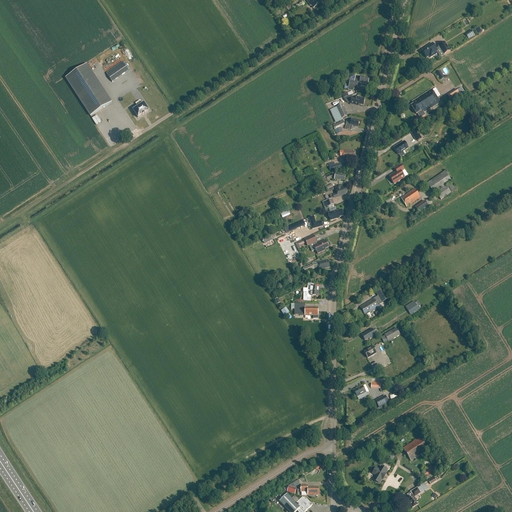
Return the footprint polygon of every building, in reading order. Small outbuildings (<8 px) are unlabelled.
[(466,34),(469,39),(475,36),(471,31),(466,34)] [(438,46),(444,55),(450,51),(445,42),(438,46)] [(430,59),(437,54),(436,52),(437,51),(432,43),(425,48),(421,51),(426,59),(429,57),(430,59)] [(123,62),(106,74),(112,82),(129,71),(123,62)] [(66,78),(90,116),(112,102),(87,64),(66,78)] [(440,71),(436,73),(440,80),(444,78),(440,71)] [(350,81),(348,90),(353,91),(353,89),(356,90),(358,83),(368,85),(369,79),(365,78),(365,77),(361,76),(360,79),(357,78),(356,82),(350,81)] [(461,87),(446,94),(449,101),(460,96),(459,94),(463,92),(461,87)] [(412,102),(413,104),(411,106),(416,114),(422,111),(423,113),(440,103),(431,89),(418,97),(419,98),(412,102)] [(363,105),(365,99),(361,98),(357,97),(356,99),(351,98),(350,104),(355,106),(355,104),(363,105)] [(144,103),(142,104),(140,101),(135,104),(138,107),(133,110),(138,118),(142,115),(145,114),(149,111),(144,103)] [(343,120),(342,119),(347,116),(342,105),(330,111),(335,123),(343,120)] [(97,116),(91,118),(94,125),(99,123),(97,116)] [(345,126),(345,129),(350,130),(351,126),(358,127),(359,121),(351,119),(351,121),(347,120),(345,126)] [(344,125),(343,121),(335,125),(333,126),(334,130),(337,129),(344,125)] [(411,133),(416,142),(422,138),(416,130),(411,133)] [(403,152),(408,148),(404,142),(393,148),(398,155),(398,154),(401,158),(405,155),(403,152)] [(353,150),(343,151),(344,159),(355,159),(355,152),(353,152),(353,150)] [(334,163),(328,165),(330,171),(342,167),(341,164),(335,166),(334,163)] [(393,174),(389,177),(394,184),(405,178),(401,172),(404,170),(401,165),(394,169),(397,173),(393,175),(393,174)] [(312,169),(306,171),(310,181),(321,176),(319,171),(314,173),(312,169)] [(416,187),(433,176),(432,174),(436,172),(434,169),(413,182),(416,187)] [(427,184),(434,194),(452,182),(445,172),(427,184)] [(452,183),(436,193),(441,200),(457,190),(452,183)] [(336,194),(332,195),(333,198),(346,195),(346,193),(347,193),(345,187),(341,188),(340,186),(335,188),(335,190),(336,194)] [(406,207),(420,198),(414,189),(401,198),(406,207)] [(332,199),(322,202),(325,210),(329,209),(328,207),(334,205),(332,199)] [(430,209),(428,206),(432,203),(429,199),(413,210),(416,214),(418,212),(420,216),(430,209)] [(343,216),(342,210),(336,212),(336,211),(335,210),(334,209),(333,210),(332,211),(333,212),(328,213),(330,221),(339,218),(343,216)] [(316,223),(314,217),(308,219),(312,230),(323,227),(321,221),(316,223)] [(286,233),(305,226),(303,221),(284,228),(286,233)] [(270,236),(262,240),(264,245),(272,241),(270,236)] [(325,249),(328,248),(325,241),(317,245),(316,242),(314,236),(304,240),(307,246),(313,244),(318,254),(326,251),(325,249)] [(304,240),(295,244),(298,250),(302,249),(300,246),(306,244),(304,240)] [(330,268),(328,260),(317,262),(317,263),(312,264),(303,268),(305,273),(314,269),(314,268),(318,267),(319,270),(330,268)] [(383,287),(375,292),(381,302),(389,298),(383,287)] [(303,296),(303,301),(310,302),(311,296),(318,297),(319,292),(308,291),(308,292),(304,292),(303,296)] [(373,299),(360,308),(365,316),(367,315),(369,313),(378,307),(373,299)] [(413,309),(408,312),(410,315),(419,309),(414,302),(410,305),(413,309)] [(305,315),(305,316),(312,316),(313,316),(313,319),(317,319),(317,316),(318,316),(318,308),(305,308),(305,304),(294,304),(294,305),(294,309),(294,315),(305,315)] [(286,308),(281,311),(284,316),(289,313),(286,308)] [(372,329),(361,335),(365,341),(369,339),(378,334),(376,329),(373,331),(372,329)] [(396,329),(385,335),(388,342),(400,335),(396,329)] [(373,347),(364,352),(367,359),(377,353),(373,347)] [(362,386),(353,391),(357,397),(366,393),(362,386)] [(391,407),(385,396),(375,401),(379,408),(375,410),(377,414),(391,407)] [(402,449),(411,462),(428,451),(419,438),(402,449)] [(432,473),(434,471),(431,466),(423,471),(425,473),(422,474),(426,480),(433,475),(432,473)] [(373,480),(379,483),(382,479),(383,480),(386,475),(385,474),(387,470),(381,467),(379,470),(376,468),(372,474),(375,475),(375,476),(373,480)] [(412,508),(418,504),(414,498),(428,489),(425,483),(411,492),(413,495),(407,499),(412,508)] [(314,495),(318,495),(318,487),(307,487),(307,485),(300,485),(301,492),(307,492),(307,496),(314,496),(314,495)] [(304,511),(312,505),(306,499),(302,498),(296,504),(287,494),(279,502),(288,511),(296,511),(297,511),(298,511),(304,511)]
